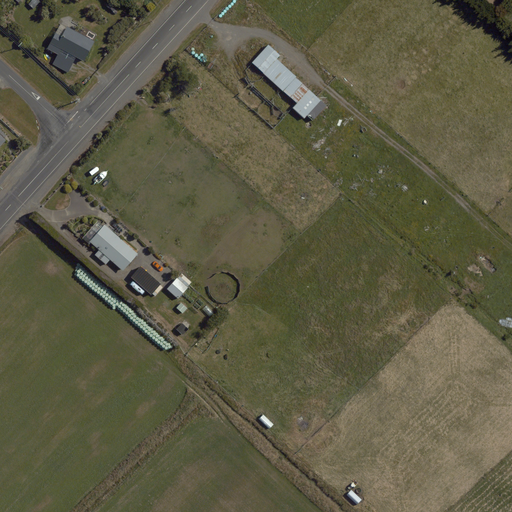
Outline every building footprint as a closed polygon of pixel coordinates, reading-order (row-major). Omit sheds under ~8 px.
[(55,40),(40,67),(54,75),(51,82),(63,89),(69,78),(77,82),(90,58),(55,40)] [(267,63),(251,81),(292,118),(288,123),(302,136),(323,113),(267,63)] [(0,161),(9,152),(0,143),(0,161)] [(106,226),(92,242),(102,251),(97,257),(107,266),(111,261),(125,273),(140,256),(106,226)] [(162,237),(157,241),(168,256),(174,251),(162,237)] [(140,268),(131,278),(152,296),(161,286),(140,268)] [(182,272),(167,290),(179,301),(194,283),(182,272)] [(226,312),(210,300),(191,325),(207,337),(226,312)]
